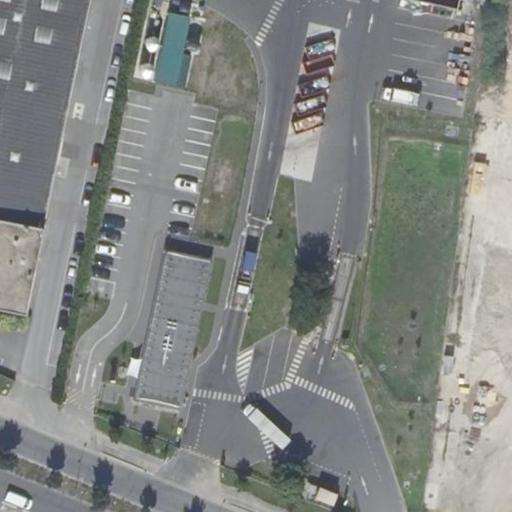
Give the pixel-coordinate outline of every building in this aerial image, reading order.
[(0,0),(0,313),(21,318),(84,0),(0,0)] [(453,0),(408,0),(451,10),(453,0)] [(511,0),(507,0),(493,122),(511,124),(511,0)] [(159,13),(151,83),(184,87),(187,54),(180,53),(184,15),(159,13)] [(511,249),(480,245),(467,350),(511,355),(511,249)] [(214,262),(164,251),(131,402),(181,412),(214,262)] [(452,511),(456,490),(441,487),(436,511),(452,511)]
